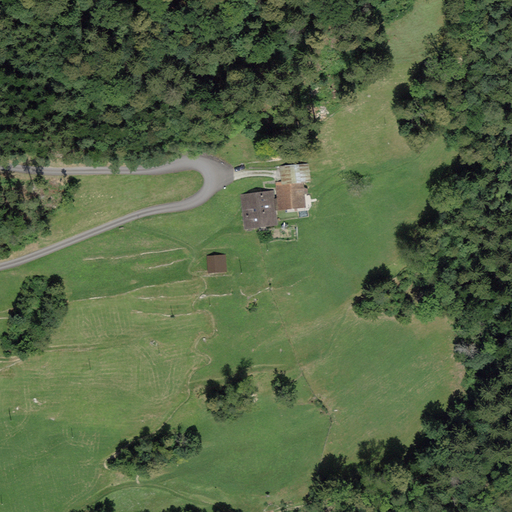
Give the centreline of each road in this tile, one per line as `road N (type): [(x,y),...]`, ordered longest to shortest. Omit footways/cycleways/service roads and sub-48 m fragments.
road 1 (unclassified): [(0,266),(195,201),(212,181),(206,166),(192,162),(63,172),(0,166)]
road 2 (unclassified): [(3,511),(70,472),(142,461),(219,475),(279,511)]
